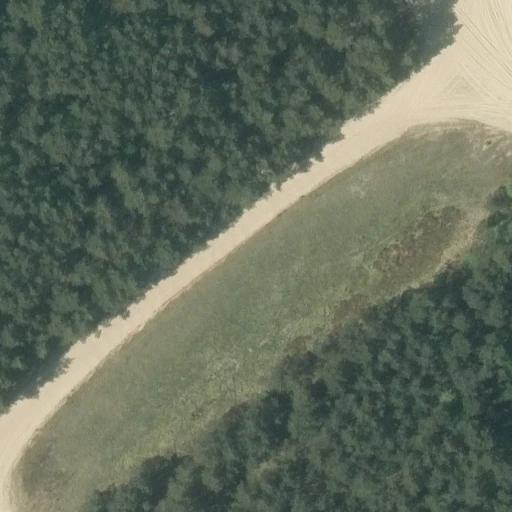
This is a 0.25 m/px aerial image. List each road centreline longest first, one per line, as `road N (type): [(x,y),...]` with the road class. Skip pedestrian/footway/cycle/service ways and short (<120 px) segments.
road 1 (track): [(480,0),(432,77),(265,198),(0,442)]
road 2 (track): [(511,99),(455,99),(355,133)]
